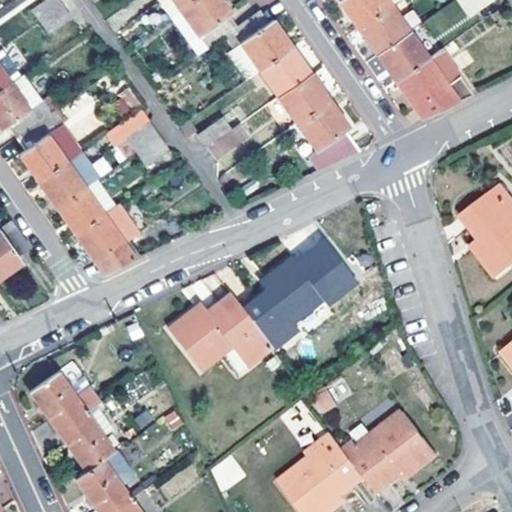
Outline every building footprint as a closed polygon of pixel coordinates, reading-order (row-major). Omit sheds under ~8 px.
[(63,5),(59,0),(46,0),(33,10),(41,21),(63,5)] [(174,0),(157,0),(168,15),(179,7),(174,0)] [(189,0),(179,7),(197,32),(208,47),(217,41),(238,26),(230,14),(232,12),(223,0),(189,0)] [(358,28),(391,4),(397,0),(340,0),(340,1),(358,28)] [(459,0),(470,14),(490,0),(459,0)] [(377,54),(410,31),(391,4),(358,28),(377,54)] [(63,5),(41,21),(50,33),(72,17),(63,5)] [(179,7),(168,15),(186,40),(197,32),(179,7)] [(241,42),(259,68),(291,44),(273,19),(268,22),(260,10),(238,26),(217,41),(226,53),(241,42)] [(410,31),(428,58),(441,49),(421,23),(410,31)] [(377,54),(395,81),(428,58),(410,31),(377,54)] [(259,68),(278,95),(310,71),(291,44),(259,68)] [(2,48),(0,49),(0,66),(11,82),(21,75),(2,48)] [(441,49),(428,58),(395,81),(414,108),(422,103),(430,114),(473,95),(441,49)] [(0,90),(11,82),(0,66),(0,90)] [(152,88),(161,82),(153,70),(144,77),(152,88)] [(297,121),(328,97),(310,71),(278,95),(297,121)] [(21,75),(11,82),(20,94),(29,86),(21,75)] [(20,94),(11,82),(0,90),(0,124),(2,128),(9,124),(17,136),(49,114),(29,86),(20,94)] [(161,100),(169,93),(161,82),(152,88),(161,100)] [(132,90),(113,98),(119,113),(138,106),(132,90)] [(161,100),(166,107),(175,101),(169,93),(161,100)] [(349,127),(328,97),(297,121),(316,149),(308,155),(318,171),(360,150),(346,130),(349,127)] [(175,101),(166,107),(179,126),(189,119),(175,101)] [(422,103),(414,108),(421,118),(430,114),(422,103)] [(49,114),(76,153),(83,149),(55,110),(49,114)] [(20,154),(39,180),(67,160),(76,153),(49,114),(17,136),(26,149),(20,154)] [(208,147),(231,130),(221,116),(198,134),(208,147)] [(129,138),(138,150),(160,134),(151,121),(129,138)] [(231,130),(208,147),(217,159),(248,135),(240,123),(231,130)] [(160,134),(138,150),(147,164),(169,147),(160,134)] [(39,180),(57,207),(86,187),(67,160),(39,180)] [(97,179),(86,187),(57,207),(77,235),(117,207),(97,179)] [(511,198),(500,183),(460,215),(477,238),(488,252),(480,258),(495,277),(511,264),(511,198)] [(105,275),(139,258),(128,242),(138,233),(119,205),(117,207),(77,235),(105,275)] [(30,248),(11,221),(0,229),(0,277),(22,261),(19,256),(30,248)] [(470,244),(480,258),(488,252),(477,238),(470,244)] [(297,261),(324,297),(327,302),(356,280),(325,240),(297,261)] [(257,327),(272,346),(286,336),(282,330),(324,297),(297,261),(292,256),(273,271),(279,279),(265,290),(242,307),(257,327)] [(259,282),(265,290),(279,279),(273,271),(259,282)] [(194,319),(189,312),(168,328),(200,370),(232,346),(247,365),(272,346),(257,327),(242,307),(230,292),(208,309),(194,319)] [(194,319),(208,309),(202,301),(189,312),(194,319)] [(511,342),(502,350),(511,362),(511,342)] [(80,391),(88,384),(70,363),(61,370),(80,391)] [(31,391),(58,432),(87,411),(100,402),(90,387),(76,396),(58,371),(31,391)] [(328,394),(316,403),(326,415),(337,406),(328,394)] [(355,440),(342,449),(363,477),(376,493),(399,475),(406,469),(404,466),(410,461),(416,470),(436,454),(403,410),(370,435),(363,425),(351,434),(355,440)] [(58,432),(84,470),(103,457),(113,450),(87,411),(58,432)] [(341,494),(363,477),(342,449),(330,433),(307,453),(310,456),(279,481),(302,511),(328,511),(332,509),(326,500),(332,495),(335,499),(341,494)] [(113,450),(103,457),(122,485),(132,478),(133,471),(116,448),(113,450)] [(208,468),(221,491),(245,477),(232,454),(208,468)] [(74,478),(98,511),(111,511),(131,498),(122,485),(103,457),(84,470),(74,478)] [(406,469),(399,475),(404,480),(416,470),(410,461),(404,466),(406,469)] [(191,463),(157,487),(168,502),(202,478),(191,463)] [(345,499),(341,494),(335,499),(332,495),(326,500),(332,509),(345,499)] [(141,511),(131,498),(111,511),(141,511)]
